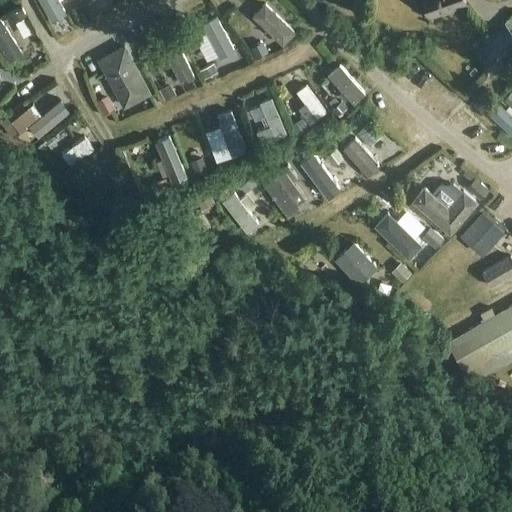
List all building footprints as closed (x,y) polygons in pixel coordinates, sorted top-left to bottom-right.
[(0,0),(0,5),(2,10),(14,5),(12,0),(0,0)] [(425,0),(431,16),(467,4),(465,0),(425,0)] [(282,45),(296,30),(266,1),(252,16),(282,45)] [(497,70),(511,53),(511,13),(476,50),(497,70)] [(150,24),(159,53),(183,45),(174,16),(150,24)] [(123,107),(151,92),(124,42),(96,58),(123,107)] [(264,76),(256,82),(266,98),(274,93),(264,76)] [(0,116),(21,104),(11,88),(0,94),(0,116)] [(478,94),(470,103),(480,112),(488,104),(478,94)] [(23,150),(48,139),(41,121),(15,131),(23,150)] [(447,206),(422,186),(412,199),(450,230),(474,200),(461,189),(447,206)] [(388,213),(376,227),(409,258),(422,245),(388,213)] [(336,257),(359,283),(377,267),(353,241),(336,257)] [(489,285),(511,271),(511,260),(508,254),(480,270),(489,285)] [(447,341),(462,367),(483,357),(491,370),(511,357),(511,305),(495,315),(492,310),(481,316),(484,321),(447,341)]
